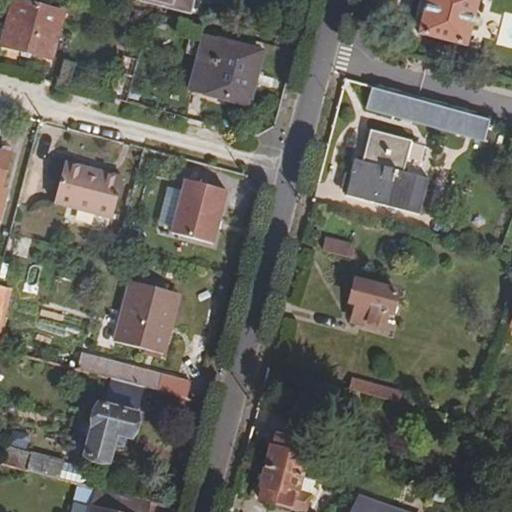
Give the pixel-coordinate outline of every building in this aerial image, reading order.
[(149,0),(187,10),(189,0),(149,0)] [(427,0),(417,37),(466,50),(479,0),(427,0)] [(2,43),(52,56),(63,16),(13,3),(2,43)] [(112,98),(126,101),(143,38),(136,37),(130,58),(124,56),(112,98)] [(187,89),(247,105),(261,55),(201,39),(187,89)] [(369,89),(363,110),(486,143),(491,122),(371,90),(369,89)] [(350,175),(344,197),(416,216),(426,180),(402,173),(410,142),(369,131),(360,163),(352,161),(347,174),(350,175)] [(0,203),(4,190),(0,189),(0,183),(8,154),(0,151),(0,203)] [(65,164),(55,205),(113,219),(123,179),(65,164)] [(213,244),(227,191),(180,178),(166,231),(213,244)] [(324,241),(321,252),(346,259),(350,247),(324,241)] [(116,341),(165,354),(170,332),(165,330),(175,293),(132,282),(116,341)] [(357,305),(353,322),(381,330),(386,312),(392,314),(397,294),(355,283),(350,303),(357,305)] [(0,334),(12,290),(0,287),(0,334)] [(165,330),(170,332),(181,295),(175,293),(165,330)] [(78,369),(186,398),(190,383),(82,354),(78,369)] [(352,381),(349,392),(369,398),(372,386),(352,381)] [(372,386),(369,398),(389,402),(392,391),(372,386)] [(369,398),(362,422),(377,425),(381,410),(386,412),(387,409),(389,402),(369,398)] [(389,402),(387,409),(394,411),(397,405),(389,402)] [(121,437),(130,440),(136,416),(97,405),(84,456),(106,462),(111,444),(119,446),(121,437)] [(2,448),(29,455),(33,440),(6,433),(2,448)] [(268,449),(263,467),(302,476),(306,458),(302,457),(306,443),(275,436),(272,449),(268,449)] [(10,467),(25,470),(28,459),(13,455),(10,467)] [(25,470),(39,474),(43,461),(28,456),(28,459),(25,470)] [(39,474),(56,479),(59,465),(43,461),(39,474)] [(56,479),(70,483),(74,469),(59,465),(56,479)] [(262,488),(258,502),(290,510),(291,503),(293,496),(297,497),(302,476),(263,467),(258,487),(262,488)] [(88,511),(145,511),(147,503),(94,489),(88,511)] [(390,511),(355,499),(348,511),(390,511)]
